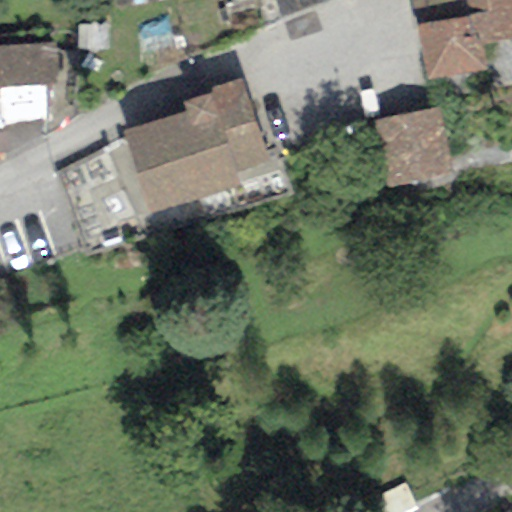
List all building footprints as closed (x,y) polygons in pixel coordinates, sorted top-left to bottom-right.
[(511,0),(414,0),(428,88),(479,81),(474,51),(511,44),(511,0)] [(0,125),(66,121),(60,42),(0,45),(0,125)] [(252,91),(128,133),(158,222),(282,179),(252,91)] [(450,119),(386,126),(393,192),(457,184),(450,119)] [(0,160),(10,157),(0,128),(0,160)]
